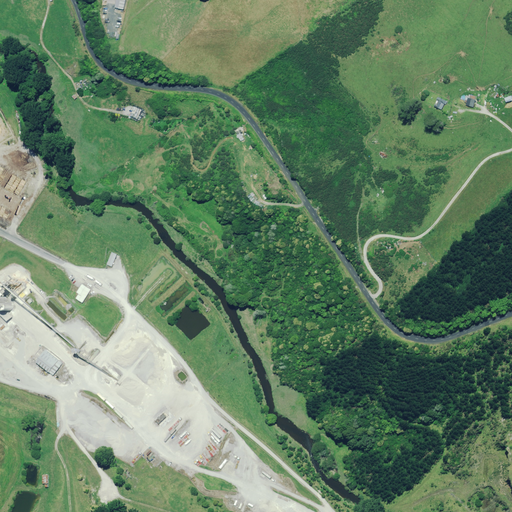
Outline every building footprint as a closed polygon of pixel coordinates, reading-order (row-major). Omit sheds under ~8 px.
[(126,0),(117,0),(115,8),(124,9),(126,0)] [(473,107),(476,97),(469,95),(469,96),(467,95),(465,103),(466,103),(466,105),(473,107)] [(434,106),(442,110),(445,104),(446,105),(448,101),(439,97),(434,106)] [(137,109),(134,114),(131,113),(130,116),(136,119),(137,116),(139,110),(137,109)] [(118,255),(112,252),(107,265),(113,267),(118,255)] [(92,290),(83,284),(77,293),(79,294),(76,298),(83,303),(92,290)] [(0,358),(10,369),(20,359),(3,342),(16,329),(0,312),(0,358)] [(62,362),(45,350),(36,362),(52,374),(62,362)] [(167,417),(164,413),(156,421),(159,425),(167,417)] [(285,511),(224,497),(220,511),(285,511)]
